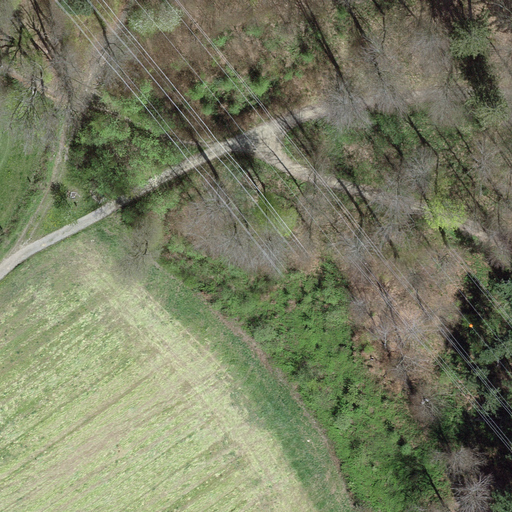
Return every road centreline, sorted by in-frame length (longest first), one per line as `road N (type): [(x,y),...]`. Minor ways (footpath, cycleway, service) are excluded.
road 1 (track): [(511,93),(432,88),(293,113),(16,254)]
road 2 (track): [(80,99),(154,130),(382,189),(511,245)]
road 3 (track): [(140,0),(73,111),(58,173),(16,254)]
